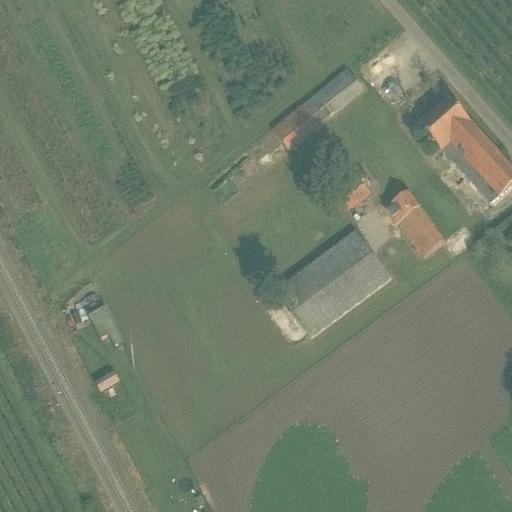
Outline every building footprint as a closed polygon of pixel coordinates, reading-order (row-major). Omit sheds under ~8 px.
[(319,129),(348,105),(363,92),(348,74),(273,136),(288,155),(320,130),(319,129)] [(420,129),(490,210),(511,190),(511,175),(470,127),(449,104),(420,129)] [(370,196),(354,176),(333,192),(348,212),(370,196)] [(396,230),(398,229),(421,211),(409,195),(384,214),(396,230)] [(445,244),(436,233),(414,250),(423,262),(445,244)] [(392,282),(356,234),(275,294),(311,343),(392,282)] [(118,333),(108,338),(114,350),(124,345),(118,333)] [(110,377),(95,386),(101,396),(116,387),(110,377)]
